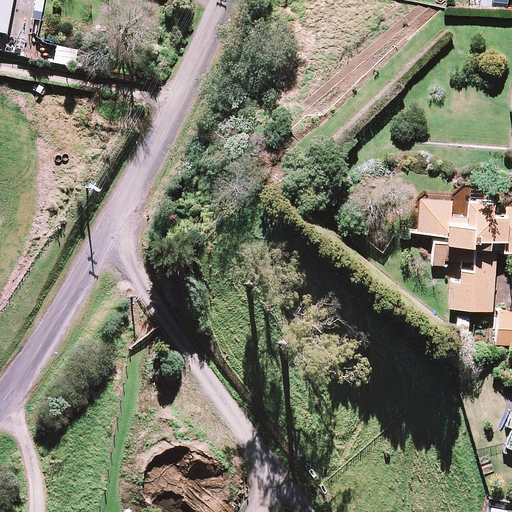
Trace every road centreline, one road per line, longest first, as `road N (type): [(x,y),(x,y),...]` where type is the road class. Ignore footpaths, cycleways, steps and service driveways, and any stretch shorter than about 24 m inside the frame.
road 1 (residential): [(0,408),(26,376),(184,97),(218,0)]
road 2 (track): [(110,229),(211,358),(311,511)]
